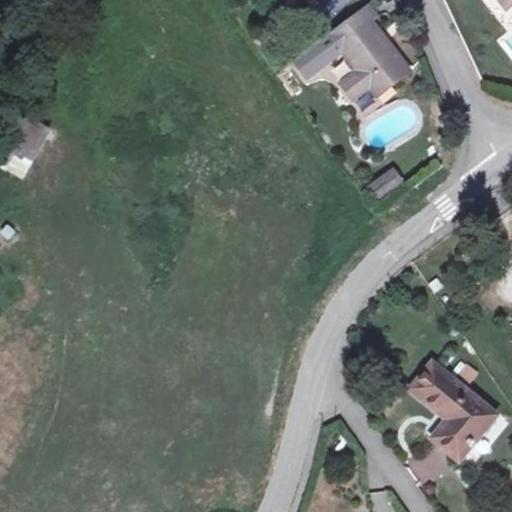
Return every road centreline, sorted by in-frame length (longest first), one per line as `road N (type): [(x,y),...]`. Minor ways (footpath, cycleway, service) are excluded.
road 1 (unclassified): [(505,165),(411,233),(347,300),(314,367),(271,511)]
road 2 (residential): [(423,0),(505,165)]
